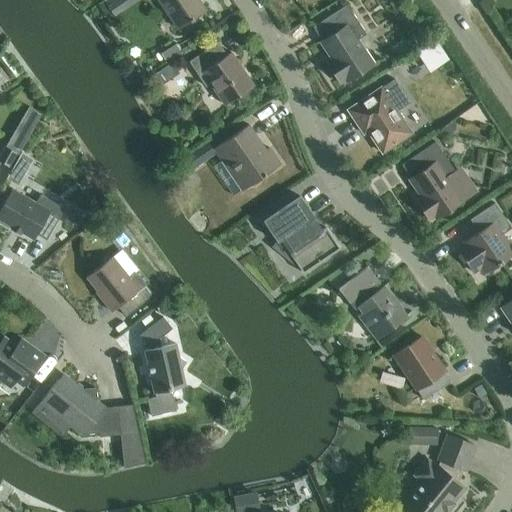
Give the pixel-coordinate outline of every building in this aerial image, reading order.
[(159,0),(178,29),(205,11),(197,0),(159,0)] [(366,34),(347,5),(313,27),(322,41),(320,42),(331,59),(326,62),(340,83),(345,80),(346,82),(374,64),(358,40),(366,34)] [(210,84),(225,105),(254,85),(231,52),(227,55),(218,42),(189,61),(206,87),(210,84)] [(163,85),(179,74),(171,63),(155,74),(163,85)] [(381,88),(348,110),(364,134),(368,131),(382,153),(412,133),(397,111),(408,103),(393,80),(382,88),(381,88)] [(6,147),(8,149),(12,151),(16,153),(18,154),(41,114),(28,107),(5,147),(6,147)] [(214,148),(242,190),(280,164),(269,148),(266,150),(248,125),(214,148)] [(192,171),(216,154),(207,142),(184,158),(192,171)] [(401,164),(411,178),(409,179),(420,196),(415,200),(429,220),(434,217),(436,219),(463,200),(447,176),(455,171),(435,142),(401,164)] [(8,149),(6,147),(0,156),(0,161),(8,167),(16,153),(12,151),(8,149)] [(22,192),(27,184),(19,179),(26,168),(19,164),(7,184),(22,192)] [(36,234),(47,240),(65,208),(41,195),(36,203),(13,190),(0,211),(0,220),(33,239),(36,234)] [(300,196),(263,221),(277,242),(281,240),(300,269),(303,273),(340,248),(326,228),(320,232),(311,219),(314,217),(300,196)] [(457,249),(473,272),(481,267),(486,274),(503,262),(501,259),(511,251),(511,249),(502,235),(511,228),(495,203),(470,219),(480,234),(457,249)] [(272,246),(262,257),(284,277),(294,267),(272,246)] [(118,307),(126,316),(153,294),(135,272),(129,277),(112,256),(87,277),(103,298),(102,299),(112,312),(118,307)] [(359,307),(381,336),(407,317),(391,296),(384,295),(380,290),(381,290),(375,282),(378,280),(368,266),(339,289),(355,310),(359,307)] [(511,298),(501,306),(511,322),(511,298)] [(155,392),(156,397),(147,399),(151,416),(176,410),(172,393),(171,393),(170,389),(185,385),(176,343),(161,347),(160,339),(172,328),(163,317),(139,335),(149,347),(150,346),(150,349),(144,351),(154,392),(155,392)] [(394,355),(423,399),(450,382),(443,371),(444,370),(422,337),(394,355)] [(0,378),(11,386),(16,379),(23,385),(44,356),(21,340),(16,347),(4,338),(0,343),(0,378)] [(375,367),(372,378),(396,385),(399,374),(375,367)] [(41,401),(84,434),(99,433),(100,437),(121,434),(118,406),(98,408),(96,388),(82,389),(63,374),(41,401)] [(404,505),(412,511),(444,511),(465,487),(458,481),(462,469),(465,470),(475,445),(448,435),(438,460),(443,462),(440,467),(437,464),(435,467),(427,461),(417,474),(424,480),(404,505)] [(140,445),(126,449),(131,467),(145,463),(140,445)]
